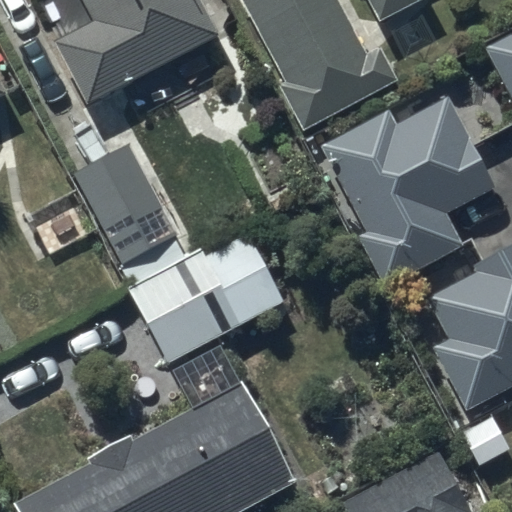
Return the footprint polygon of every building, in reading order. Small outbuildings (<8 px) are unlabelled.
[(196,0),(76,0),(96,36),(54,58),(87,119),(222,47),(196,0)] [(336,0),(240,0),(288,88),(279,93),(302,135),(397,84),(382,56),(370,62),(336,0)] [(360,0),(380,37),(431,10),(426,0),(360,0)] [(511,46),(488,59),(511,103),(511,46)] [(494,198),(447,109),(440,113),(438,110),(418,120),(419,122),(395,135),(387,120),(321,155),(367,242),(356,248),(383,298),(462,256),(445,224),(494,198)] [(135,158),(81,187),(141,300),(135,303),(174,376),(290,315),(249,238),(193,268),(135,158)] [(511,249),(471,272),(475,280),(427,306),(447,343),(431,353),(466,417),(511,391),(511,249)] [(91,472),(14,511),(251,511),(293,490),(241,390),(132,447),(131,443),(87,466),(91,472)] [(467,511),(436,457),(342,509),(343,511),(467,511)]
